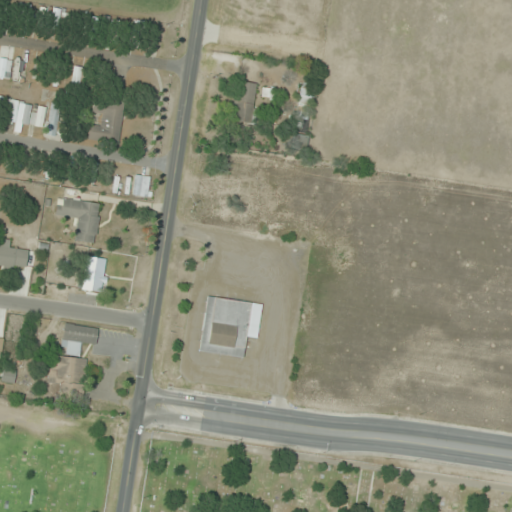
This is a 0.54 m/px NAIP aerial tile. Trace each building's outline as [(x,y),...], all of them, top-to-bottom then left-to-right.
[(0,78),(10,79),(10,59),(0,58),(0,78)] [(82,68),(75,66),(70,84),(78,86),(82,68)] [(254,122),(254,82),(234,82),(234,122),(254,122)] [(296,105),(307,108),(314,88),(303,84),(296,105)] [(33,104),(9,100),(5,121),(16,123),(15,132),(21,133),(23,123),(42,127),(45,107),(33,105),(33,104)] [(119,143),(122,103),(93,101),(92,112),(101,113),(100,126),(89,125),(87,140),(119,143)] [(62,106),(52,104),(45,134),(54,136),(62,106)] [(291,148),(306,150),(308,136),(293,134),(291,148)] [(131,195),(146,197),(149,176),(135,174),(131,195)] [(100,203),(57,198),(54,217),(77,220),(74,241),(95,244),(100,203)] [(0,266),(26,269),(27,251),(8,249),(9,239),(0,238),(0,266)] [(109,260),(87,256),(81,288),(103,292),(109,260)] [(262,304),(206,296),(198,352),(243,358),(245,337),(257,338),(262,304)] [(59,352),(80,357),(82,345),(95,347),(98,329),(65,323),(59,352)] [(46,384),(60,385),(59,397),(83,399),(86,358),(48,356),(46,384)]
